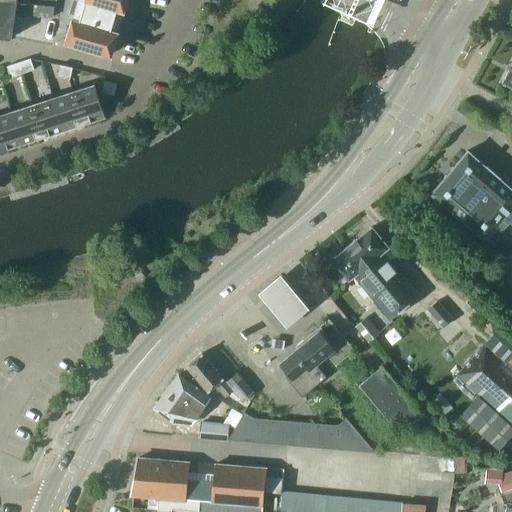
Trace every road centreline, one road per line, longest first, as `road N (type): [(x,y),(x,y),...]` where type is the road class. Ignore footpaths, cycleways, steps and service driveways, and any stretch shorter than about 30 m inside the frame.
road 1 (secondary): [(239,270),(263,260),(376,162),(453,46)]
road 2 (secondary): [(427,33),(354,148),(239,270)]
road 3 (residential): [(0,161),(122,120),(181,0)]
road 4 (secondary): [(139,360),(65,455),(41,511)]
road 5 (secondary): [(68,511),(139,360)]
road 6 (secondary): [(139,360),(239,270)]
